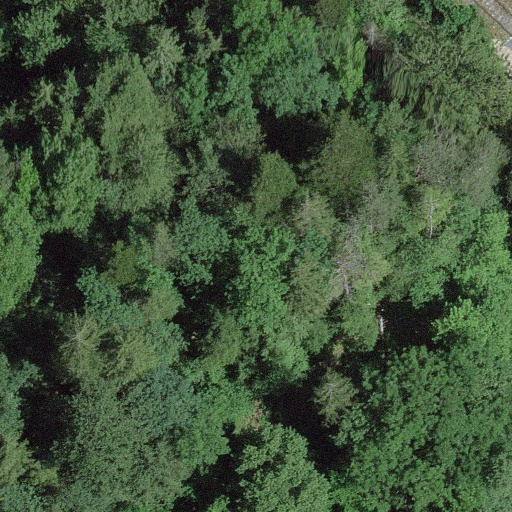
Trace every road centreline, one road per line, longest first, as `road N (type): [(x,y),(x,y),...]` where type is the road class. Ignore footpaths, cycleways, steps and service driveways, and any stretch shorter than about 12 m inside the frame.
road 1 (track): [(511,104),(385,0)]
road 2 (track): [(409,511),(511,413)]
